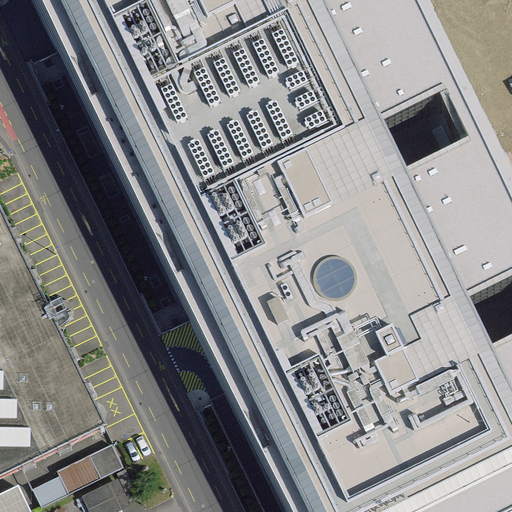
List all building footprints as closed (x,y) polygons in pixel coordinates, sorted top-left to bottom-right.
[(38,0),(294,511),(508,511),(511,510),(511,355),(493,365),(465,311),(511,287),(511,244),(470,160),(407,190),(379,134),(444,102),(392,0),(340,0),(316,12),(309,0),(38,0)] [(0,478),(108,426),(0,205),(0,478)] [(126,469),(115,446),(61,473),(63,478),(36,491),(44,508),(126,469)] [(121,480),(86,497),(92,511),(124,511),(134,507),(121,480)] [(33,511),(21,486),(0,495),(0,511),(33,511)]
